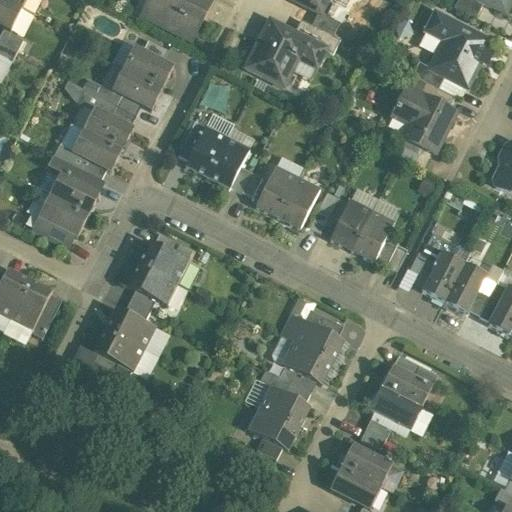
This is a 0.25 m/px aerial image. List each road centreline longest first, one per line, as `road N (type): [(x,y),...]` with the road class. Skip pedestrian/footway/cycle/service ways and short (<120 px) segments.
road 1 (residential): [(381,314),(137,195)]
road 2 (residential): [(381,314),(285,511)]
road 3 (residential): [(137,195),(209,61)]
road 4 (residential): [(511,379),(381,314)]
road 5 (residential): [(93,286),(32,409)]
